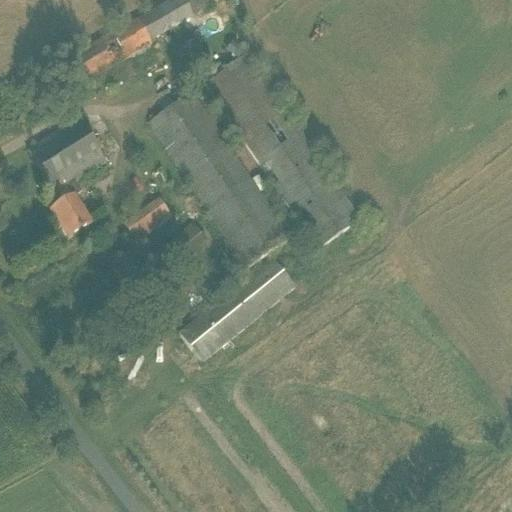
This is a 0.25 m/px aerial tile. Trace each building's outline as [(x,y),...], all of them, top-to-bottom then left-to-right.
[(206,13),(197,0),(172,0),(57,68),(72,93),(152,47),(150,45),(206,13)] [(233,45),(227,53),(237,60),(243,52),(233,45)] [(249,57),(204,87),(316,253),(360,223),(249,57)] [(289,241),(192,96),(146,127),(243,272),(289,241)] [(105,165),(77,121),(26,153),(60,207),(48,215),(66,243),(91,228),(73,200),(80,195),(74,185),(105,165)] [(136,245),(169,222),(156,204),(123,225),(136,245)] [(206,245),(190,226),(148,263),(164,282),(206,245)] [(199,365),(292,290),(270,261),(176,336),(199,365)]
